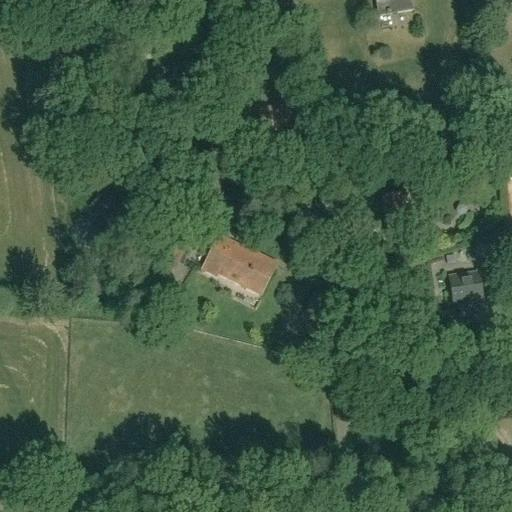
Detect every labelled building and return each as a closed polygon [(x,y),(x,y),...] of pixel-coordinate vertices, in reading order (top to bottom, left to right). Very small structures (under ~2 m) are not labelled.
[(375,0),(379,17),(413,10),(410,0),(375,0)] [(29,24),(30,42),(48,41),(46,23),(29,24)] [(90,50),(50,55),(51,64),(60,63),(63,84),(84,81),(82,61),(91,60),(90,50)] [(179,96),(185,96),(189,91),(189,85),(205,83),(204,69),(206,69),(205,64),(203,64),(203,59),(173,62),(174,66),(172,66),(173,71),(174,71),(176,83),(173,86),(174,92),(179,96)] [(259,132),(291,130),(289,106),(257,108),(259,132)] [(423,167),(429,179),(449,170),(442,156),(434,160),(435,162),(423,167)] [(439,197),(450,192),(444,180),(433,186),(439,197)] [(382,196),(384,225),(406,223),(405,216),(402,216),(399,195),(382,196)] [(126,216),(102,196),(91,209),(97,214),(85,227),(103,243),(115,229),(121,235),(127,227),(123,224),(124,223),(122,221),(126,216)] [(261,295),(275,267),(219,238),(203,270),(217,277),(219,274),(261,295)] [(446,265),(455,264),(454,255),(445,256),(446,265)] [(449,278),(453,306),(458,306),(460,317),(468,316),(467,304),(482,302),(478,273),(449,278)] [(96,274),(95,297),(112,298),(113,275),(96,274)] [(360,310),(366,296),(356,291),(350,305),(360,310)] [(325,346),(342,311),(314,297),(297,332),(325,346)]
